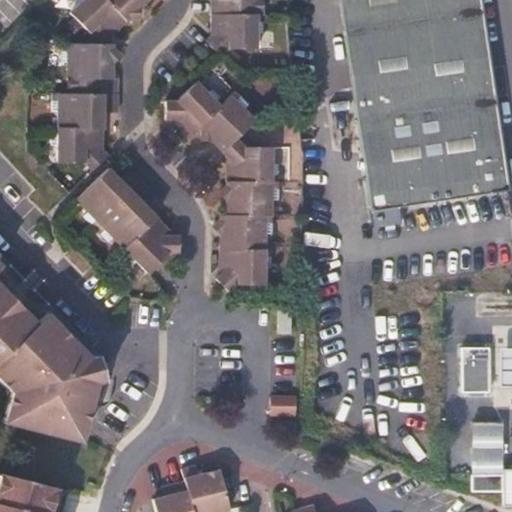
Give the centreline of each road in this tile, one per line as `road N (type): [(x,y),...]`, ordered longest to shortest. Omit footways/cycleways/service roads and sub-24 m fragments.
road 1 (residential): [(196,315),(199,219),(142,152),(145,45),(185,0)]
road 2 (residential): [(0,231),(184,419)]
road 3 (residential): [(196,315),(240,315),(256,336),(256,447)]
road 4 (residential): [(266,451),(417,511)]
